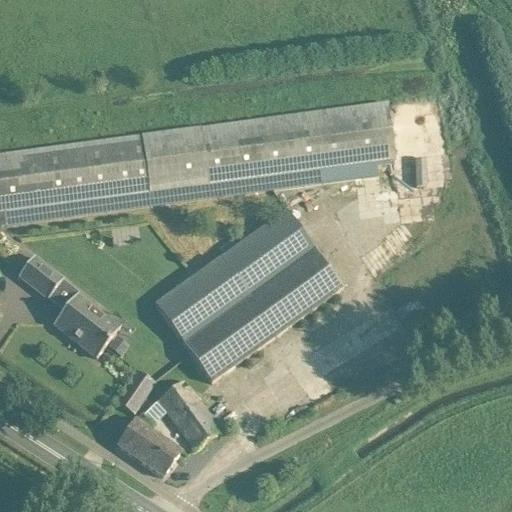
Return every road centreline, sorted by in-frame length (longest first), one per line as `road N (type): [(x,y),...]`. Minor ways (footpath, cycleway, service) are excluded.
road 1 (residential): [(171,511),(214,478),(461,358),(511,342)]
road 2 (secondary): [(0,421),(110,492)]
